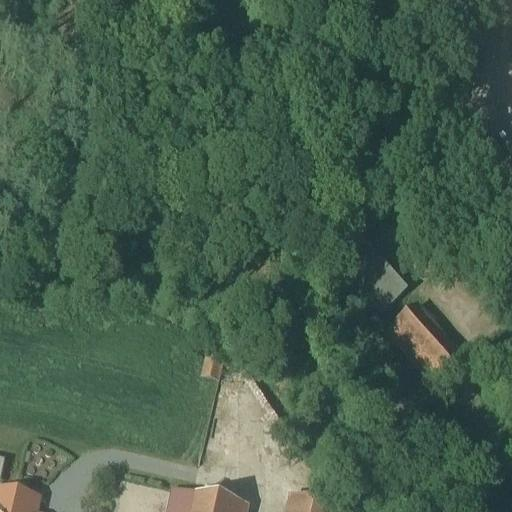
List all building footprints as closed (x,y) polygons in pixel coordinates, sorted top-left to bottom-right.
[(511,138),(482,158),(511,203),(511,138)] [(340,261),(355,247),(345,237),(325,256),(353,284),(357,279),(340,261)] [(411,306),(377,339),(427,391),(461,359),(411,306)] [(204,382),(218,384),(221,359),(207,358),(204,382)] [(347,511),(351,493),(289,479),(282,511),(347,511)] [(249,511),(253,496),(176,481),(170,511),(249,511)] [(0,511),(36,511),(37,501),(1,499),(0,498),(0,511)]
